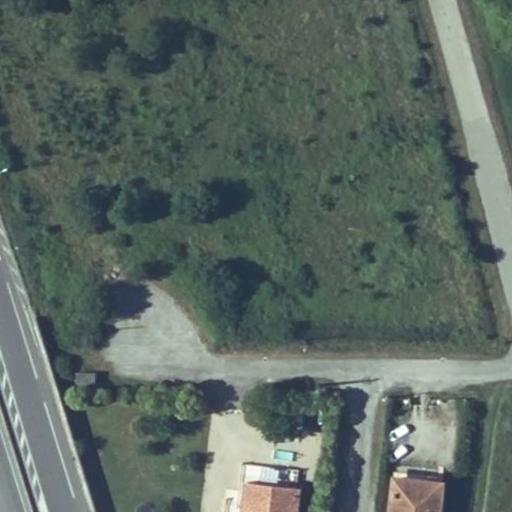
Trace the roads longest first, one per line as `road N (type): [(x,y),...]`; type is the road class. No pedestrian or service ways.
road 1 (unclassified): [(174,355),(511,369)]
road 2 (unclassified): [(444,0),(511,244)]
road 3 (trunk): [(69,511),(0,283)]
